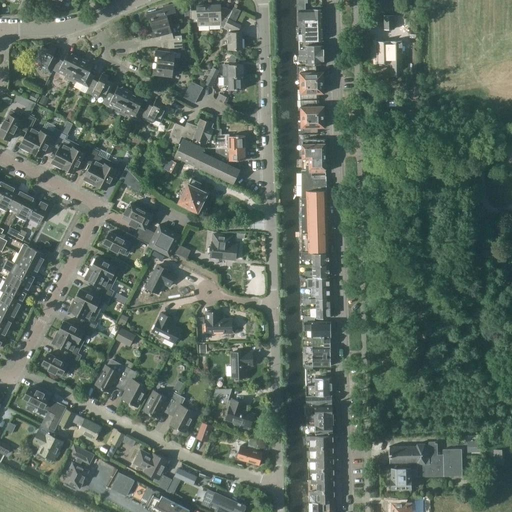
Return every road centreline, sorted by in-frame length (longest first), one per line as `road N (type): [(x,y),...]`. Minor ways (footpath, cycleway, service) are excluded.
road 1 (secondary): [(346,511),(334,0)]
road 2 (unclassified): [(277,484),(265,118)]
road 3 (residential): [(16,370),(98,208),(0,158)]
road 4 (residential): [(277,484),(197,464),(71,398)]
